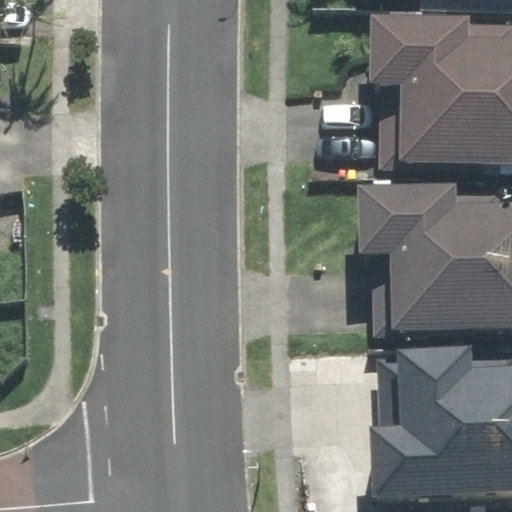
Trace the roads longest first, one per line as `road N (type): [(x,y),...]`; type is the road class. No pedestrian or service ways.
road 1 (residential): [(174,0),(169,480)]
road 2 (residential): [(0,500),(169,480)]
